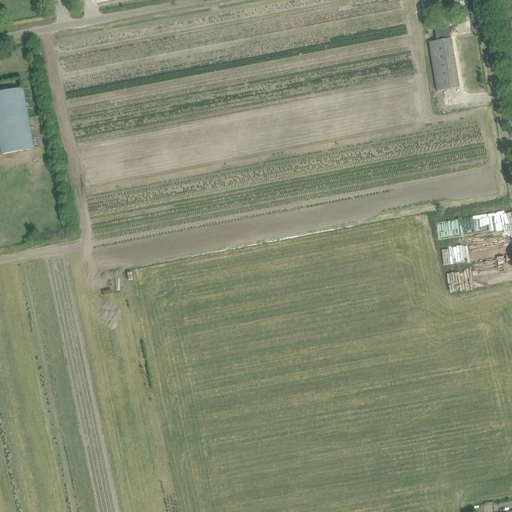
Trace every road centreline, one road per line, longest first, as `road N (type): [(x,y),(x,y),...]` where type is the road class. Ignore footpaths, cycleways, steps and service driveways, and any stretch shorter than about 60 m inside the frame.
road 1 (unclassified): [(0,37),(202,0)]
road 2 (track): [(483,0),(511,177)]
